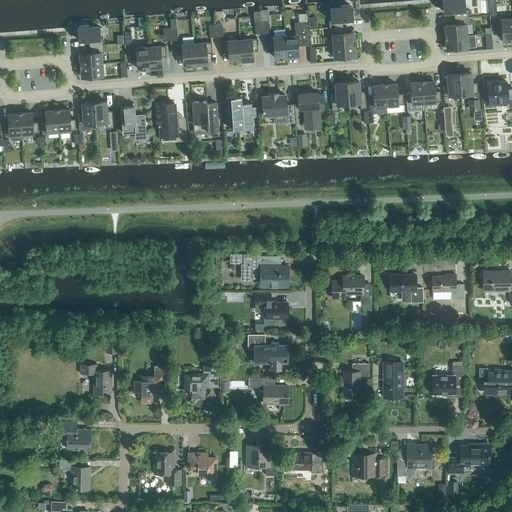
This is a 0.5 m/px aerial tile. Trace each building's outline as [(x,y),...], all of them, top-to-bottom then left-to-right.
[(465,9),(464,0),(442,0),(444,12),(454,11),(455,18),(468,16),(468,9),(465,9)] [(353,19),(352,7),(350,7),(350,4),(341,5),(342,7),(331,8),(332,20),(329,20),(329,27),(343,26),(342,20),(353,19)] [(469,24),(468,16),(455,18),(455,24),(445,25),(446,37),(467,35),(466,24),(469,24)] [(511,39),(511,18),(496,19),(496,31),(502,30),(503,40),(511,39)] [(169,19),(170,28),(171,41),(178,40),(177,28),(176,19),(169,19)] [(262,21),(255,21),(256,34),(264,33),(262,21)] [(295,35),(285,36),(287,57),(299,56),(298,46),(308,45),(306,21),(294,22),(295,35)] [(100,38),(99,26),(88,27),(88,25),(80,25),(80,28),(78,28),(79,40),(89,39),(90,46),(103,45),(103,38),(100,38)] [(355,44),(354,32),(343,33),(343,26),(329,27),(330,35),(333,34),(334,46),(355,44)] [(475,34),(467,35),(446,37),(447,49),(476,46),(475,34)] [(287,57),(285,36),(269,37),(268,37),(269,48),(274,48),(275,58),(287,57)] [(258,49),(257,38),(240,39),(241,61),(253,60),(252,50),(258,49)] [(241,61),(240,39),(222,41),(223,52),(229,51),(229,61),(241,61)] [(207,53),(212,53),(211,41),(211,42),(194,43),(196,64),(207,63),(207,53)] [(182,44),(176,44),(176,51),(183,51),(184,65),(196,64),(194,43),(182,44)] [(355,56),(355,44),(334,46),(334,57),(355,56)] [(104,52),(103,45),(90,46),(90,53),(80,53),(81,65),(102,63),(101,52),(104,52)] [(166,56),(166,45),(148,46),(150,68),(162,67),(161,57),(166,56)] [(150,68),(148,46),(131,48),(132,59),(137,59),(138,69),(150,68)] [(103,75),(102,63),(81,65),(82,77),(103,75)] [(472,82),(471,72),(459,73),(461,94),(472,94),(473,99),(471,99),(471,109),(473,109),(474,119),(482,119),(481,109),(479,109),(477,82),(472,82)] [(461,94),(459,73),(447,74),(448,84),(442,84),(443,96),(461,94)] [(441,101),(440,90),(435,90),(434,80),(422,81),(424,102),(441,101)] [(360,91),(359,81),(347,82),(349,103),(360,102),(360,108),(366,108),(367,108),(365,90),(360,91)] [(424,102),(422,81),(410,82),(411,92),(406,93),(407,111),(424,110),(424,102)] [(511,105),(511,88),(507,89),(506,81),(487,83),(488,95),(485,95),(486,105),(496,105),(496,101),(507,100),(507,106),(511,105)] [(349,103),(347,82),(335,83),(336,93),(330,93),(332,111),(333,111),(332,110),(338,110),(338,104),(349,103)] [(404,104),(403,93),(397,93),(397,83),(385,84),(386,106),(404,104)] [(386,106),(385,84),(373,85),(374,95),(368,96),(369,107),(386,106)] [(312,95),(312,92),(298,93),(299,108),(304,108),(305,124),(320,123),(319,109),(323,109),(322,94),(312,95)] [(286,106),(285,94),(277,95),(277,93),(270,94),(270,96),(263,96),(263,109),(263,111),(264,111),(264,114),(274,113),(275,122),(294,120),(293,106),(286,106)] [(241,98),(227,99),(229,126),(243,125),(243,132),(248,132),(251,132),(253,132),(253,136),(254,136),(252,117),(256,116),(255,108),(256,108),(256,107),(252,107),(251,102),(251,103),(242,104),(241,94),(240,94),(241,98)] [(96,123),(94,101),(82,102),(83,112),(78,113),(79,130),(80,130),(97,129),(96,122),(96,123)] [(107,111),(106,101),(94,101),(96,123),(96,122),(107,122),(107,128),(113,127),(113,128),(114,128),(112,110),(107,111)] [(206,101),(193,102),(195,122),(193,122),(194,131),(208,129),(208,132),(218,131),(215,102),(207,103),(206,101)] [(145,114),(144,114),(144,116),(134,116),(133,102),(133,106),(121,107),(123,132),(135,131),(135,136),(146,135),(146,138),(147,138),(145,114)] [(176,119),(174,103),(158,104),(159,107),(157,107),(158,123),(160,123),(161,136),(174,135),(175,141),(186,140),(185,119),(176,119)] [(451,120),(452,105),(443,106),(445,126),(452,125),(451,120)] [(76,130),(75,118),(70,119),(69,109),(57,110),(59,131),(76,130)] [(59,131),(57,110),(45,111),(46,121),(41,121),(42,132),(59,131)] [(33,122),(32,112),(20,113),(22,134),(39,133),(38,121),(33,122)] [(22,139),(22,134),(20,113),(8,114),(9,124),(3,124),(4,135),(11,135),(11,140),(22,139)] [(454,134),(452,125),(445,126),(445,135),(454,134)] [(298,134),(299,146),(307,145),(307,134),(298,134)] [(224,153),(223,139),(215,139),(216,153),(224,153)] [(257,254),(243,254),(236,253),(236,263),(241,263),(241,270),(243,270),(243,278),(257,278),(257,277),(261,277),(261,285),(287,286),(287,266),(273,266),(273,255),(257,255),(257,254)] [(484,290),(509,290),(510,303),(511,303),(511,282),(509,283),(509,269),(483,270),(484,290)] [(451,299),(464,299),(464,284),(456,284),(455,274),(445,274),(445,276),(432,276),(432,291),(451,291),(451,299)] [(416,289),(416,275),(390,275),(390,291),(402,290),(404,301),(411,300),(411,302),(423,302),(423,288),(416,289)] [(364,285),(363,276),(342,276),(343,280),(332,281),(332,297),(345,297),(344,293),(360,293),(361,310),(372,310),(371,285),(364,285)] [(255,305),(266,305),(266,311),(264,312),(267,322),(277,320),(277,319),(277,318),(287,318),(287,302),(270,302),(270,294),(255,294),(255,305)] [(287,354),(287,345),(265,345),(265,334),(248,334),(248,348),(254,348),(254,362),(271,362),(271,369),(281,369),(281,354),(287,354)] [(117,352),(117,336),(106,336),(106,352),(117,352)] [(369,375),(369,363),(352,363),(352,371),(343,371),(343,396),(359,396),(359,375),(369,375)] [(383,396),(403,396),(403,363),(383,363),(383,396)] [(111,380),(111,370),(97,370),(97,364),(80,364),(80,373),(93,373),(93,394),(109,394),(109,380),(111,380)] [(463,382),(463,364),(452,364),(452,374),(432,374),(432,393),(446,393),(446,396),(455,396),(455,382),(463,382)] [(218,365),(212,365),(211,373),(192,373),(192,374),(184,374),(184,389),(192,389),(192,398),(204,398),(204,386),(208,386),(208,384),(218,384),(218,365)] [(164,386),(164,372),(164,366),(154,366),(154,376),(146,376),(146,381),(134,381),(134,391),(138,391),(138,395),(141,395),(141,402),(150,402),(150,398),(157,398),(157,386),(164,386)] [(511,371),(502,371),(487,370),(487,367),(479,367),(479,377),(480,378),(480,382),(486,382),(486,391),(496,391),(496,392),(511,392),(511,371)] [(273,377),(248,377),(248,387),(264,387),(264,403),(287,403),(287,385),(273,385),(273,377)] [(90,448),(90,433),(84,433),(84,429),(76,429),(76,421),(60,420),(59,438),(68,438),(68,448),(90,448)] [(277,474),(277,460),(271,460),(271,444),(246,444),(246,467),(265,466),(265,475),(277,474)] [(430,456),(430,444),(408,444),(408,458),(397,458),(397,475),(407,475),(409,479),(411,478),(413,475),(415,471),(416,468),(416,466),(416,463),(426,463),(426,468),(434,468),(434,456),(430,456)] [(489,464),(489,444),(476,444),(476,446),(461,446),(461,458),(449,458),(449,471),(462,471),(462,464),(489,464)] [(180,484),(180,469),(174,469),(174,465),(172,465),(172,452),(156,452),(156,462),(154,462),(154,473),(168,473),(168,485),(180,484)] [(216,468),(216,457),(208,457),(208,452),(188,452),(188,470),(200,470),(200,475),(215,475),(215,468),(216,468)] [(310,472),(321,472),(321,453),(311,453),(311,452),(290,452),(290,469),(310,469),(310,472)] [(383,474),(383,458),(376,458),(376,454),(351,454),(351,474),(383,474)] [(89,488),(89,467),(75,467),(75,460),(59,459),(59,469),(72,470),(72,488),(89,488)] [(88,511),(79,511),(72,511),(66,510),(66,502),(52,502),(51,511),(88,511)] [(369,511),(370,503),(347,504),(346,511),(369,511)]
